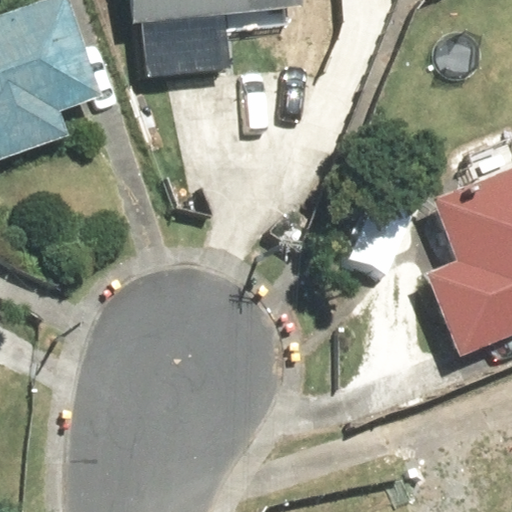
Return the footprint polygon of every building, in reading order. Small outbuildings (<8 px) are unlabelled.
[(56,0),(0,19),(0,168),(61,148),(50,117),(92,103),(56,0)] [(117,0),(121,31),(300,14),(298,0),(117,0)] [(454,154),(466,187),(511,169),(511,156),(504,135),(454,154)] [(511,170),(424,206),(449,269),(416,282),(449,365),(511,339),(511,170)] [(511,511),(511,424),(457,448),(483,511),(511,511)]
